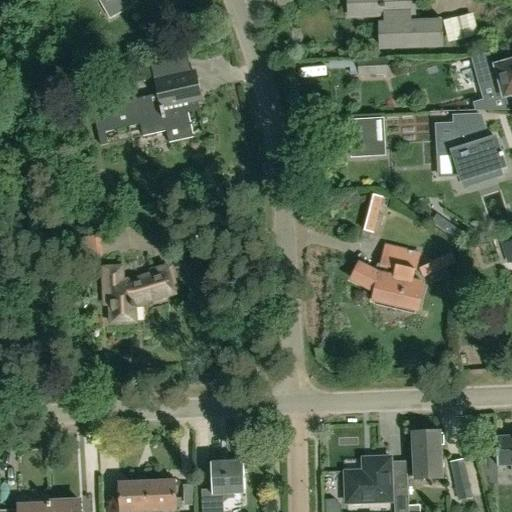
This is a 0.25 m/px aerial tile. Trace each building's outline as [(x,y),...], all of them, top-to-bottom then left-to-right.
[(414,22),(413,0),(346,0),(347,16),(385,15),(385,22),(378,22),(379,47),(441,45),(440,22),(414,22)] [(120,17),(129,35),(149,25),(140,7),(120,17)] [(448,43),(459,41),(477,36),(472,15),(443,22),(448,43)] [(489,55),(472,56),(480,85),(496,81),(500,96),(484,101),(473,104),(475,111),(510,111),(505,95),(508,94),(511,97),(511,60),(507,62),(506,59),(491,63),(489,55)] [(387,75),(387,58),(384,59),(355,61),(351,61),(351,75),(358,75),(358,76),(387,75)] [(158,94),(93,109),(101,146),(108,145),(105,132),(140,124),(143,136),(166,131),(169,142),(193,137),(185,102),(197,99),(191,74),(156,82),(155,82),(158,94)] [(436,156),(452,155),(460,180),(464,178),(466,186),(500,175),(498,167),(504,165),(495,138),(489,140),(483,117),(481,116),(454,117),(454,123),(434,124),(436,156)] [(350,121),(352,157),(379,156),(378,120),(350,121)] [(372,232),(380,198),(371,196),(362,230),(372,232)] [(96,264),(111,262),(108,241),(94,243),(96,264)] [(511,241),(503,244),(508,262),(511,260),(511,241)] [(412,279),(418,254),(386,247),(379,275),(358,264),(351,279),(376,291),(374,300),(417,311),(424,282),(412,279)] [(424,278),(455,263),(448,247),(435,253),(422,259),(424,265),(419,268),(424,278)] [(173,293),(165,268),(151,272),(151,276),(131,282),(122,282),(121,276),(124,275),(124,269),(105,269),(106,305),(111,304),(112,322),(133,322),(132,307),(134,307),(134,305),(173,293)] [(415,481),(442,479),(440,432),(413,433),(415,481)] [(511,436),(496,437),(497,466),(511,466),(511,472),(511,471),(511,436)] [(350,503),(392,502),(390,459),(371,460),(371,472),(349,473),(350,503)] [(458,501),(472,499),(463,460),(449,463),(458,501)] [(202,490),(203,511),(224,511),(224,503),(229,499),(246,498),(244,462),(212,464),(212,490),(202,490)] [(419,511),(419,506),(408,507),(406,476),(394,477),(396,511),(419,511)] [(176,511),(176,510),(175,481),(147,482),(148,511),(176,511)] [(148,511),(147,482),(119,484),(120,509),(111,509),(110,511),(148,511)] [(6,511),(49,511),(49,502),(48,502),(48,496),(30,496),(30,509),(18,510),(6,510),(6,511)] [(51,502),(49,502),(49,511),(80,511),(80,502),(51,503),(51,502)]
